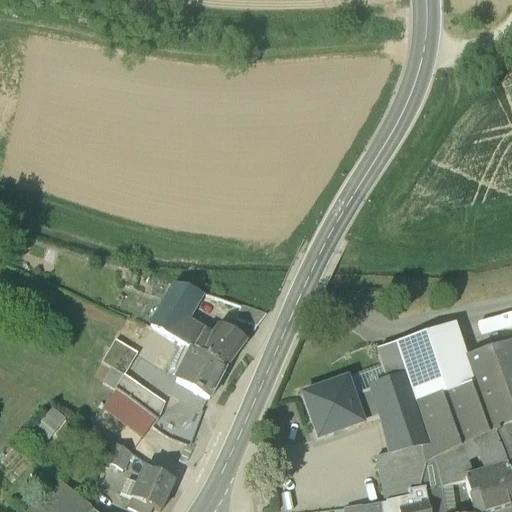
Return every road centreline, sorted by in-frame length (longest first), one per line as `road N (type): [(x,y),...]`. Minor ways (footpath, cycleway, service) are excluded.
road 1 (secondary): [(198,511),(331,234),(415,86),(427,0)]
road 2 (track): [(0,26),(224,63),(426,43)]
road 3 (track): [(428,16),(214,22),(114,0)]
